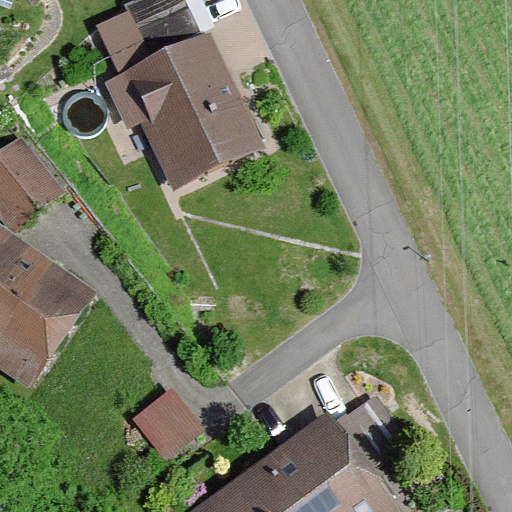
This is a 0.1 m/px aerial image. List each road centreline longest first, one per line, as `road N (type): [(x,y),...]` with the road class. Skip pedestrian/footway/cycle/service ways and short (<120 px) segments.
road 1 (residential): [(412,293),(231,420),(83,242)]
road 2 (residential): [(273,0),(412,293)]
road 3 (residential): [(412,293),(511,500)]
